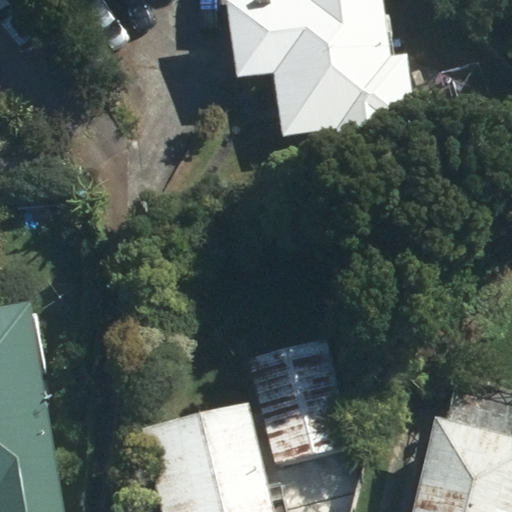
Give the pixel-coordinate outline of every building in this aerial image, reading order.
[(237,0),(239,10),(224,12),(234,91),(273,86),(281,147),(335,140),(342,194),(421,184),(404,63),(390,65),(381,0),(237,0)] [(327,350),(251,369),(277,473),(354,454),(327,350)] [(511,511),(511,399),(456,386),(444,434),(436,432),(416,511),(511,511)] [(63,511),(43,393),(0,399),(0,511),(63,511)] [(272,511),(247,414),(141,441),(159,511),(272,511)]
